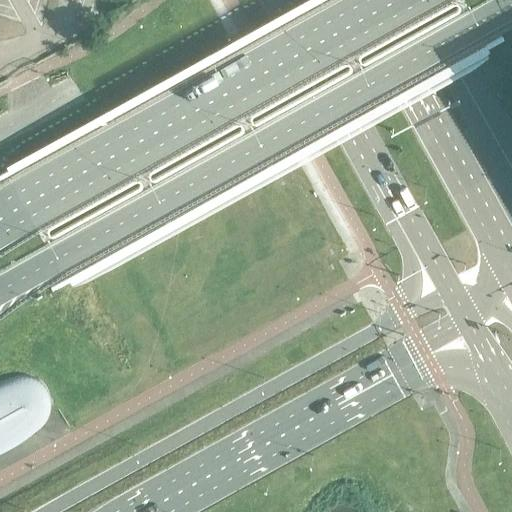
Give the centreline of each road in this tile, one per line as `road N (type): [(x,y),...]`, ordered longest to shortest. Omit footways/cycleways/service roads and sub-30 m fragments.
road 1 (secondary): [(0,292),(511,7)]
road 2 (primary): [(401,0),(0,220)]
road 3 (primary): [(450,292),(49,511)]
road 4 (primary): [(148,511),(473,331)]
road 5 (primary): [(288,0),(450,292)]
road 6 (primary): [(511,274),(368,0)]
